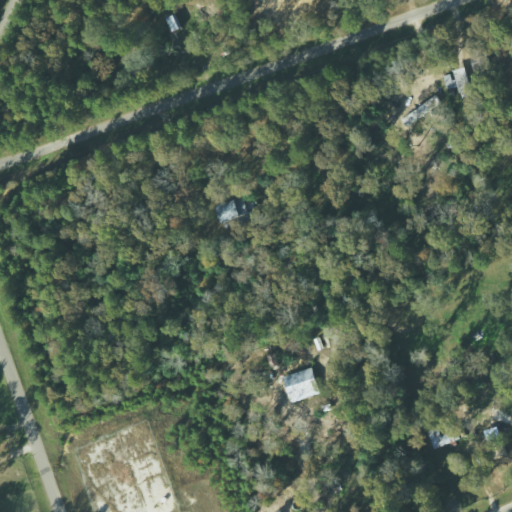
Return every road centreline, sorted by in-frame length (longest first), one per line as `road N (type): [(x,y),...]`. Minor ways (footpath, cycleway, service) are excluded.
road 1 (residential): [(0,162),(455,0)]
road 2 (tertiary): [(54,511),(0,353)]
